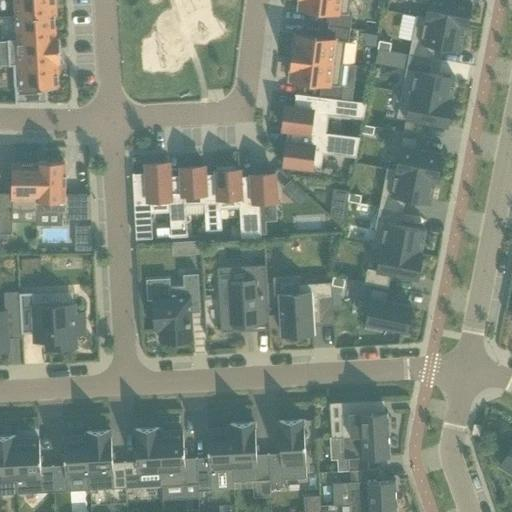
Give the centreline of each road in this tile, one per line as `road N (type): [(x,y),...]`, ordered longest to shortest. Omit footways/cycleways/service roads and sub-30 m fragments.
road 1 (residential): [(464,370),(124,384)]
road 2 (residential): [(124,384),(106,115)]
road 3 (residential): [(255,0),(240,112),(106,115)]
road 4 (residential): [(464,370),(511,134)]
road 5 (residential): [(469,511),(451,453),(464,370)]
road 6 (residential): [(124,384),(0,393)]
